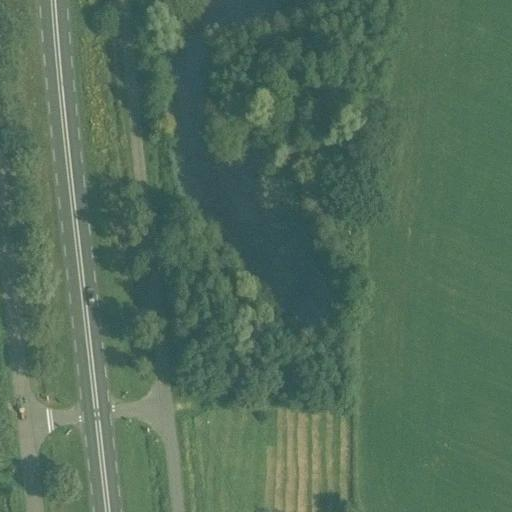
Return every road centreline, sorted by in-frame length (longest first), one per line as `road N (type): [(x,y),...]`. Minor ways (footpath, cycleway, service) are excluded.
road 1 (primary): [(97,418),(51,0)]
road 2 (unclassified): [(165,414),(125,0)]
road 3 (unclassified): [(23,425),(0,196)]
